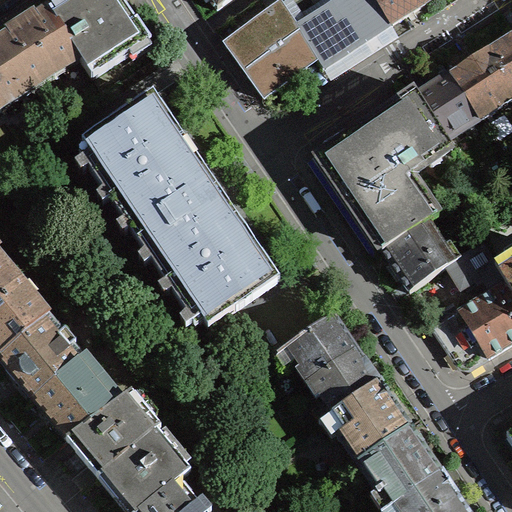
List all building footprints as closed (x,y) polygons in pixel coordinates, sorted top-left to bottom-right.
[(70,0),(50,13),(76,55),(92,79),(150,43),(137,24),(136,25),(118,0),(70,0)] [(209,0),(217,12),(234,0),(209,0)] [(263,0),(216,33),(264,100),(307,70),(306,68),(316,61),(323,71),(344,58),(384,32),(391,42),(397,37),(391,27),(374,0),(263,0)] [(433,0),(374,0),(391,27),(433,0)] [(0,52),(23,89),(49,72),(53,79),(55,78),(51,71),(76,55),(50,13),(36,22),(33,18),(8,34),(10,38),(0,44),(0,52)] [(511,100),(511,41),(509,37),(449,76),(450,76),(476,117),(495,105),(498,109),(511,100)] [(0,112),(0,113),(2,112),(0,108),(0,103),(23,89),(0,52),(0,112)] [(457,129),(476,117),(450,76),(419,96),(448,141),(460,133),(457,129)] [(319,161),(382,254),(428,224),(437,219),(410,179),(452,150),(447,142),(448,141),(419,96),(418,96),(417,94),(389,114),(319,161)] [(208,330),(280,282),(153,95),(82,144),(90,156),(75,166),(80,175),(89,171),(103,192),(96,198),(102,206),(109,201),(123,223),(116,227),(122,236),(130,232),(144,253),(138,259),(144,268),(151,263),(165,284),(158,289),(164,297),(172,294),(186,315),(180,321),(185,329),(200,319),(208,330)] [(447,268),(455,263),(428,224),(382,254),(409,293),(447,268)] [(487,360),(488,361),(511,345),(511,294),(496,268),(483,246),(455,263),(447,268),(461,291),(480,280),(489,295),(433,330),(461,369),(465,370),(469,371),(487,360)] [(511,257),(496,268),(511,294),(511,257)] [(0,305),(19,289),(7,274),(11,271),(0,258),(0,305)] [(0,357),(43,322),(49,317),(35,301),(32,304),(19,289),(0,305),(0,357)] [(297,371),(307,385),(357,351),(335,317),(287,349),(300,369),(297,371)] [(57,339),(43,322),(0,357),(0,361),(33,401),(77,364),(67,352),(76,345),(65,332),(57,339)] [(320,397),(333,416),(380,384),(357,351),(307,385),(316,399),(320,397)] [(77,364),(33,401),(67,442),(114,408),(99,390),(107,383),(86,357),(77,364)] [(344,432),(337,437),(357,466),(410,429),(380,383),(380,384),(333,416),(344,432)] [(67,442),(98,480),(156,432),(160,429),(132,395),(114,408),(67,442)] [(442,475),(411,429),(410,429),(357,466),(377,495),(384,490),(395,507),(442,475)] [(232,438),(240,448),(250,441),(243,431),(232,438)] [(125,511),(142,511),(190,472),(156,432),(98,480),(125,511)] [(398,511),(467,511),(442,474),(442,475),(395,507),(398,511)] [(211,511),(202,501),(197,505),(178,482),(142,511),(211,511)]
